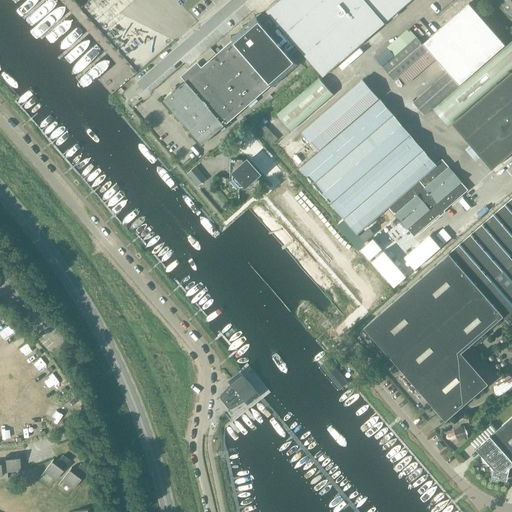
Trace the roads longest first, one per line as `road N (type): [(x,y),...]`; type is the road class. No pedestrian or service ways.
road 1 (unclassified): [(210,511),(197,453),(202,358),(0,121)]
road 2 (primary): [(166,511),(144,431),(101,336),(0,192)]
road 3 (unknown): [(425,0),(377,40),(369,69),(473,180),(488,187),(511,173)]
road 4 (unclassified): [(511,506),(487,505),(468,492),(340,341)]
road 5 (unclassified): [(122,103),(240,0)]
